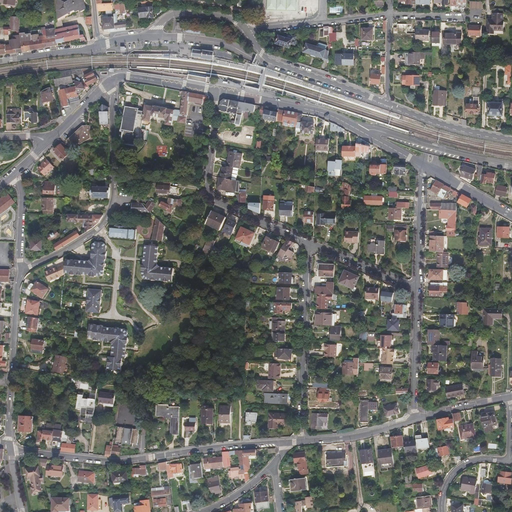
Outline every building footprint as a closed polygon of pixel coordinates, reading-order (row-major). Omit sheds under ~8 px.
[(55,37),(57,45),(81,38),(82,41),(85,40),(84,37),(83,38),(82,35),(80,36),(77,26),(61,29),(60,18),(68,14),(70,15),(70,13),(74,11),(76,14),(84,10),(82,5),(83,4),(82,0),(65,0),(65,2),(56,0),(55,0),(57,18),(54,18),(55,30),(55,37)] [(296,0),(264,0),(264,11),(296,11),(296,0)] [(373,0),(373,8),(384,8),(384,0),(373,0)] [(451,0),(451,6),(453,6),(453,7),(458,7),(458,8),(466,8),(466,0),(451,0)] [(158,18),(166,12),(165,6),(157,6),(158,18)] [(141,9),(141,18),(149,18),(154,18),(154,8),(141,9)] [(19,17),(10,17),(9,32),(19,32),(19,17)] [(103,18),(104,30),(127,27),(126,22),(115,23),(114,17),(103,18)] [(504,30),(504,21),(488,21),(488,35),(494,35),(494,29),(504,30)] [(398,29),(392,29),(392,32),(401,32),(401,34),(406,34),(406,29),(408,29),(408,27),(406,27),(406,25),(398,25),(398,29)] [(482,27),(470,26),(469,36),(482,36),(482,27)] [(55,30),(37,33),(37,34),(38,39),(42,38),(42,37),(47,36),(47,39),(55,37),(55,30)] [(415,30),(415,36),(415,39),(423,39),(423,41),(429,41),(429,31),(415,30)] [(374,31),(363,31),(362,43),(374,43),(374,31)] [(42,38),(38,39),(37,34),(30,35),(30,34),(25,35),(24,33),(18,34),(19,35),(21,52),(39,50),(57,47),(57,45),(55,37),(47,39),(47,36),(42,37),(42,38)] [(462,33),(444,33),(444,43),(457,44),(456,45),(462,45),(462,33)] [(441,44),(441,34),(432,34),(432,44),(441,44)] [(0,55),(4,55),(21,52),(19,35),(13,36),(13,40),(9,41),(9,45),(5,46),(5,45),(2,45),(1,45),(1,44),(0,43),(0,55)] [(274,43),(288,48),(291,38),(286,36),(286,37),(283,36),(282,37),(277,35),(274,43)] [(329,60),(329,51),(325,50),(325,49),(315,46),(306,43),(303,52),(329,60)] [(213,57),(214,52),(193,50),(192,57),(213,60),(213,57)] [(355,55),(343,54),(343,66),(355,66),(355,55)] [(425,60),(425,54),(411,54),(410,60),(409,60),(409,66),(420,66),(420,61),(425,60)] [(383,84),(383,57),(382,57),(382,74),(371,74),(371,83),(383,84)] [(264,71),(251,67),(250,72),(263,75),(264,71)] [(85,76),(82,69),(77,70),(78,73),(80,78),(84,76),(85,76)] [(98,82),(100,79),(99,78),(93,70),(91,69),(82,69),(85,76),(87,80),(85,81),(88,86),(98,82)] [(78,73),(77,70),(76,70),(62,71),(55,72),(57,78),(54,78),(56,87),(65,85),(75,80),(75,79),(73,79),(71,74),(78,73)] [(208,78),(189,75),(188,77),(188,80),(207,83),(207,82),(208,78)] [(420,86),(420,76),(404,76),(403,85),(408,85),(408,86),(420,86)] [(230,84),(231,84),(235,88),(238,85),(231,77),(227,81),(230,84)] [(68,99),(70,99),(71,100),(80,98),(79,96),(85,89),(84,85),(80,82),(75,80),(65,85),(68,99)] [(65,85),(56,87),(57,91),(60,90),(65,107),(70,106),(68,99),(65,85)] [(479,114),(480,87),(473,87),(473,97),(474,97),(473,104),(468,104),(467,114),(479,114)] [(433,106),(447,106),(447,92),(434,91),(434,95),(432,95),(433,106)] [(203,104),(209,105),(209,97),(193,94),(184,92),(180,112),(167,109),(167,108),(154,106),(154,107),(145,105),(144,112),(138,111),(139,109),(126,107),(122,131),(125,131),(124,138),(123,144),(135,146),(137,133),(134,133),(137,119),(143,121),(150,122),(151,120),(152,116),(167,119),(167,123),(166,125),(172,126),(173,120),(177,121),(177,123),(184,124),(188,102),(203,105),(203,104)] [(41,98),(41,108),(44,107),(43,104),(53,101),(52,93),(42,96),(42,98),(41,98)] [(221,103),(219,122),(235,125),(236,122),(231,121),(232,115),(237,116),(239,103),(224,100),(221,103)] [(236,122),(235,125),(240,126),(242,114),(245,114),(246,111),(255,113),(256,106),(246,104),(239,103),(237,116),(236,122)] [(503,105),(490,104),(489,115),(502,116),(503,105)] [(266,108),(261,107),(260,114),(263,114),(262,116),(265,116),(264,120),(268,121),(268,122),(271,123),(272,121),(277,122),(278,114),(266,111),(266,108)] [(22,123),(22,111),(16,111),(12,111),(12,109),(7,110),(7,123),(22,123)] [(278,114),(277,122),(283,124),(296,126),(297,123),(297,122),(298,114),(283,111),(278,110),(278,114)] [(29,112),(23,113),(24,121),(29,121),(32,123),(38,122),(37,113),(33,111),(29,111),(29,112)] [(109,126),(109,120),(101,120),(101,113),(100,113),(100,126),(109,126)] [(296,126),(296,129),(295,132),(300,133),(300,134),(312,136),(314,126),(302,124),(297,123),(296,126)] [(331,123),(330,132),(343,133),(344,130),(337,126),(331,123)] [(80,129),(67,141),(73,147),(78,143),(76,141),(79,138),(90,138),(90,127),(86,127),(82,130),(80,129)] [(317,139),(316,151),(329,152),(330,140),(317,139)] [(356,147),(356,158),(361,158),(361,153),(369,153),(370,147),(361,145),(356,144),(356,147)] [(61,145),(54,151),(63,160),(66,157),(68,159),(71,156),(61,145)] [(157,146),(157,156),(167,156),(167,146),(157,146)] [(356,158),(356,147),(343,147),(343,158),(356,158)] [(228,163),(227,166),(234,168),(240,169),(243,155),(231,153),(230,163),(228,163)] [(55,168),(47,160),(43,163),(44,164),(43,166),(39,169),(46,176),(55,168)] [(329,162),(329,172),(330,172),(329,176),(335,176),(335,170),(342,170),(342,169),(342,165),(342,160),(336,160),(336,162),(329,162)] [(447,168),(450,172),(473,180),(476,171),(466,167),(465,167),(449,161),(447,168)] [(386,166),(376,165),(375,175),(379,175),(379,178),(382,178),(383,175),(385,175),(386,166)] [(405,165),(395,165),(395,175),(405,176),(405,165)] [(227,166),(224,166),(221,178),(231,180),(234,168),(227,166)] [(496,184),(498,175),(489,174),(489,176),(485,175),(485,176),(481,175),(480,181),(484,182),(483,184),(487,184),(487,183),(496,184)] [(221,178),(218,178),(217,180),(220,181),(219,189),(228,191),(228,189),(236,190),(235,193),(239,193),(240,182),(231,180),(221,178)] [(456,210),(456,202),(457,192),(438,182),(436,180),(430,190),(437,194),(437,195),(442,198),(445,193),(444,192),(445,191),(446,191),(455,197),(455,200),(453,200),(453,204),(454,204),(453,206),(448,206),(448,204),(432,204),(432,210),(451,210),(456,210)] [(47,182),(46,186),(46,187),(45,187),(45,194),(56,195),(57,182),(47,182)] [(340,186),(340,190),(342,191),(343,192),(342,209),(351,209),(351,200),(349,200),(349,190),(351,191),(352,186),(342,182),(341,187),(340,186)] [(173,187),(173,184),(172,184),(160,184),(160,186),(158,186),(158,193),(179,194),(179,187),(173,187)] [(508,189),(498,187),(496,196),(505,199),(508,189)] [(110,192),(110,188),(93,188),(93,199),(109,199),(110,192)] [(466,207),(470,199),(462,195),(457,192),(456,202),(466,207)] [(14,203),(8,194),(0,199),(0,213),(11,205),(14,203)] [(184,205),(184,199),(179,200),(175,199),(169,198),(169,201),(167,202),(167,203),(161,201),(159,205),(169,210),(169,212),(172,213),(173,212),(174,206),(181,207),(184,205)] [(44,215),(53,215),(54,199),(44,199),(42,200),(42,203),(43,204),(43,211),(44,211),(44,215)] [(150,210),(151,211),(156,203),(150,200),(146,206),(150,210)] [(274,202),(264,201),(264,210),(273,210),(274,202)] [(149,213),(150,210),(146,206),(143,203),(132,203),(132,206),(132,212),(149,213)] [(249,203),(249,210),(255,212),(260,214),(261,204),(249,203)] [(284,205),(280,205),(280,216),(284,216),(288,216),(289,217),(293,217),(293,206),(285,206),(284,205)] [(397,209),(389,209),(389,221),(401,221),(402,209),(397,209)] [(456,236),(456,210),(451,210),(451,221),(451,223),(449,223),(448,226),(447,226),(447,236),(456,236)] [(212,212),(206,224),(221,231),(227,219),(212,212)] [(305,223),(314,223),(315,213),(306,213),(305,223)] [(326,215),(317,214),(317,225),(325,225),(325,224),(336,224),(336,216),(326,215)] [(163,240),(166,225),(160,219),(158,217),(154,239),(163,240)] [(237,225),(229,221),(225,228),(233,232),(237,225)] [(99,223),(86,222),(86,232),(91,228),(99,223)] [(116,228),(111,228),(110,238),(137,240),(137,230),(126,229),(126,227),(116,227),(116,228)] [(510,227),(499,227),(499,238),(510,238),(510,227)] [(255,235),(242,228),(236,239),(249,245),(255,235)] [(492,228),(483,228),(483,238),(481,238),(481,245),(491,245),(492,228)] [(57,231),(48,236),(51,240),(59,235),(57,231)] [(76,231),(54,245),(57,250),(69,243),(79,236),(76,231)] [(407,231),(396,231),(395,242),(405,243),(405,241),(406,241),(407,231)] [(354,243),(359,244),(359,233),(345,232),(345,242),(350,242),(354,242),(354,243)] [(431,236),(431,252),(439,252),(444,252),(444,236),(437,236),(431,236)] [(279,244),(267,238),(263,249),(274,254),(279,244)] [(209,239),(202,254),(208,256),(209,255),(212,249),(215,242),(209,239)] [(42,241),(32,240),(31,250),(41,251),(42,241)] [(288,251),(291,247),(292,248),(295,244),(287,240),(277,256),(283,260),(286,255),(291,258),(294,254),(288,251)] [(377,255),(385,255),(386,240),(382,240),(381,242),(377,242),(377,244),(371,244),(371,245),(368,245),(368,253),(377,253),(377,255)] [(88,262),(66,260),(66,264),(65,273),(69,274),(69,275),(83,276),(83,275),(87,275),(90,276),(90,277),(96,278),(96,276),(101,277),(104,274),(105,260),(107,260),(107,252),(106,252),(107,247),(104,244),(97,243),(94,246),(93,259),(88,262)] [(209,255),(227,249),(226,245),(218,248),(218,247),(212,249),(209,255)] [(158,248),(145,246),(144,266),(142,266),(142,272),(143,272),(142,277),(145,280),(172,282),(174,270),(160,269),(157,264),(158,248)] [(437,267),(448,268),(448,254),(439,254),(438,254),(437,267)] [(65,273),(66,264),(46,273),(50,282),(65,275),(65,273)] [(334,278),(335,266),(319,265),(318,277),(334,278)] [(444,270),(430,269),(429,279),(443,280),(444,270)] [(0,281),(9,282),(9,270),(0,270),(0,281)] [(354,276),(345,272),(340,284),(345,286),(346,284),(355,288),(359,278),(354,276)] [(292,274),(280,273),(280,284),(292,284),(292,274)] [(37,282),(32,290),(43,298),(49,289),(37,282)] [(448,291),(448,283),(431,283),(431,287),(430,296),(440,296),(440,291),(448,291)] [(290,288),(279,288),(278,300),(290,300),(290,288)] [(372,289),(372,288),(366,288),(366,300),(379,300),(379,290),(372,289)] [(103,291),(89,290),(87,312),(101,313),(103,291)] [(40,303),(29,301),(27,314),(38,316),(40,303)] [(291,311),(291,303),(279,303),(278,314),(283,314),(283,311),(291,311)] [(457,314),(468,315),(468,308),(466,307),(466,303),(457,303),(457,314)] [(393,317),(407,318),(407,305),(396,304),(396,314),(392,314),(392,315),(393,315),(393,317)] [(502,310),(484,309),(483,325),(492,325),(492,318),(502,318),(502,310)] [(316,313),(316,325),(332,326),(336,326),(336,315),(334,315),(334,314),(332,313),(316,313)] [(455,319),(455,314),(441,314),(441,319),(442,319),(442,327),(453,328),(453,319),(455,319)] [(38,330),(39,319),(30,317),(28,329),(38,330)] [(393,321),(389,321),(388,330),(399,330),(399,321),(397,321),(397,319),(393,319),(393,321)] [(272,331),(272,333),(275,333),(283,334),(283,323),(280,323),(273,322),(273,323),(269,323),(269,331),(272,331)] [(93,340),(104,341),(105,328),(103,328),(103,326),(90,325),(88,338),(93,339),(93,340)] [(336,326),(332,326),(332,331),(330,332),(330,334),(331,335),(331,339),(340,340),(340,341),(345,341),(345,339),(340,339),(341,326),(336,326)] [(105,328),(104,341),(110,342),(113,345),(112,357),(109,357),(108,370),(121,371),(122,359),(125,359),(126,344),(128,344),(128,338),(127,338),(128,333),(125,330),(105,328)] [(429,345),(433,345),(440,345),(440,329),(430,329),(429,345)] [(285,344),(285,334),(283,334),(275,333),(274,344),(285,344)] [(383,349),(390,349),(390,341),(392,341),(392,336),(381,336),(381,341),(378,341),(378,348),(383,349)] [(49,343),(34,341),(33,353),(44,355),(44,352),(47,352),(49,343)] [(337,345),(325,345),(325,350),(326,350),(326,357),(337,358),(337,345)] [(435,352),(435,361),(447,361),(447,345),(440,345),(433,345),(433,352),(435,352)] [(292,358),(292,349),(279,348),(279,358),(292,358)] [(395,355),(395,349),(390,349),(383,349),(383,357),(382,358),(382,364),(393,364),(393,355),(395,355)] [(471,361),(471,369),(484,369),(485,356),(478,356),(478,352),(472,351),(471,361)] [(64,374),(67,358),(56,356),(54,363),(56,364),(54,372),(64,374)] [(359,359),(354,358),(354,363),(344,363),(343,374),(359,375),(359,366),(359,363),(359,360),(359,359)] [(501,359),(491,358),(490,376),(501,376),(501,359)] [(270,364),(270,379),(282,379),(282,364),(270,364)] [(438,364),(428,364),(428,373),(438,374),(438,364)] [(392,368),(382,368),(381,379),(392,379),(392,368)] [(160,383),(155,380),(151,386),(156,389),(160,383)] [(440,380),(429,380),(429,390),(437,390),(437,386),(440,386),(440,380)] [(279,382),(261,381),(261,389),(266,389),(266,391),(276,391),(276,387),(278,387),(279,382)] [(448,399),(458,397),(458,396),(465,394),(463,385),(446,388),(448,399)] [(319,392),(319,402),(330,402),(330,392),(328,392),(328,390),(320,389),(320,392),(319,392)] [(93,421),(96,399),(89,398),(89,401),(83,400),(84,395),(79,394),(77,409),(81,409),(84,410),(84,415),(87,416),(87,420),(93,421)] [(116,396),(100,394),(99,404),(114,405),(116,396)] [(288,395),(266,394),(265,403),(288,404),(288,395)] [(369,400),(362,400),(361,422),(368,422),(369,408),(377,409),(377,402),(369,401),(369,400)] [(390,404),(384,406),(388,417),(400,413),(398,404),(391,407),(390,404)] [(231,413),(234,413),(234,406),(231,405),(231,407),(220,407),(220,422),(231,423),(231,413)] [(169,406),(165,406),(165,416),(165,418),(172,418),(172,434),(178,434),(179,408),(169,408),(169,406)] [(93,424),(93,421),(87,420),(87,416),(84,415),(84,410),(81,409),(80,423),(93,424)] [(213,409),(203,409),(202,424),(206,424),(206,426),(213,426),(213,409)] [(257,414),(247,413),(247,425),(251,425),(251,422),(257,422),(257,414)] [(489,417),(482,418),(486,433),(488,432),(488,433),(494,432),(493,425),(497,424),(495,413),(488,415),(489,417)] [(287,415),(270,414),(270,428),(278,428),(278,425),(287,425),(287,415)] [(324,423),(324,414),(313,414),(312,430),(321,430),(321,427),(322,427),(323,427),(324,423)] [(20,417),(19,432),(33,432),(33,431),(34,417),(20,417)] [(455,428),(453,419),(449,420),(449,419),(438,421),(440,431),(455,428)] [(473,425),(459,428),(462,439),(476,436),(474,429),(473,425)] [(140,430),(115,427),(115,428),(115,429),(117,430),(117,441),(121,442),(120,446),(123,445),(125,445),(128,445),(130,446),(133,448),(133,444),(138,444),(140,430)] [(63,441),(67,441),(68,434),(62,433),(63,432),(59,431),(60,430),(54,429),(54,432),(53,441),(61,442),(61,441),(63,441)] [(43,439),(53,441),(54,432),(46,431),(44,431),(44,432),(43,439)] [(70,434),(71,432),(68,431),(68,434),(67,441),(74,442),(75,435),(70,434)] [(403,436),(392,437),(393,445),(404,444),(403,436)] [(417,441),(418,448),(431,446),(430,438),(423,439),(422,436),(417,436),(417,441)] [(418,448),(417,441),(405,443),(406,454),(414,452),(414,454),(419,453),(418,448)] [(62,452),(75,453),(76,445),(63,444),(62,452)] [(451,446),(441,448),(442,456),(452,454),(451,446)] [(112,456),(120,456),(121,449),(113,448),(112,456)] [(395,465),(393,448),(379,450),(381,467),(395,465)] [(360,451),(362,463),(373,462),(372,449),(360,451)] [(257,456),(257,450),(244,451),(244,459),(244,460),(245,467),(245,471),(246,478),(246,483),(250,480),(249,477),(248,477),(248,471),(250,470),(250,459),(249,456),(257,456)] [(225,467),(225,473),(229,472),(229,471),(229,467),(231,467),(229,456),(230,456),(229,452),(223,452),(223,458),(225,467)] [(342,453),(328,455),(330,468),(348,466),(347,457),(343,458),(342,453)] [(299,471),(307,470),(305,454),(294,455),(295,463),(298,463),(299,471)] [(205,463),(206,470),(225,467),(223,458),(209,460),(209,463),(205,463)] [(167,462),(168,470),(169,477),(175,476),(175,474),(183,473),(183,471),(184,471),(183,463),(171,464),(172,461),(171,462),(167,462)] [(167,462),(160,464),(160,471),(168,470),(167,462)] [(189,467),(190,474),(192,474),(193,479),(203,477),(201,463),(191,464),(191,466),(189,467)] [(146,465),(141,466),(141,469),(132,469),(132,475),(139,475),(146,475),(146,465)] [(434,465),(420,469),(422,477),(436,472),(434,465)] [(64,467),(52,466),(52,468),(48,467),(47,476),(51,477),(51,479),(57,480),(57,477),(62,477),(64,467)] [(41,483),(45,482),(43,475),(40,476),(39,467),(27,469),(29,479),(31,478),(34,493),(43,491),(41,483)] [(241,478),(246,478),(245,471),(241,472),(240,468),(231,469),(231,470),(232,476),(241,476),(241,478)] [(95,474),(80,471),(78,481),(94,483),(95,474)] [(127,472),(113,474),(114,482),(121,481),(121,482),(128,481),(127,472)] [(500,475),(499,483),(511,485),(511,480),(511,476),(511,473),(502,472),(501,475),(500,475)] [(204,482),(204,480),(203,477),(193,479),(192,474),(190,474),(191,483),(198,482),(204,482)] [(207,479),(212,492),(221,489),(216,476),(212,477),(207,479)] [(304,478),(291,480),(292,492),(305,490),(304,478)] [(475,504),(479,505),(480,489),(476,488),(476,483),(464,482),(463,489),(461,489),(461,496),(465,496),(465,494),(475,495),(475,500),(475,504)] [(418,483),(414,483),(410,484),(407,484),(407,487),(414,486),(414,490),(419,490),(419,491),(423,491),(422,484),(418,484),(418,483)] [(493,485),(485,484),(484,488),(483,488),(482,492),(490,493),(490,492),(492,492),(493,485)] [(152,492),(152,497),(166,496),(171,495),(170,487),(164,487),(164,491),(152,492)] [(267,491),(255,492),(256,502),(269,501),(267,491)] [(99,496),(89,495),(88,510),(100,511),(101,500),(99,500),(99,496)] [(432,508),(431,496),(417,498),(418,510),(431,508),(432,508)] [(109,498),(110,506),(115,505),(115,511),(118,511),(123,511),(122,504),(130,503),(129,497),(114,499),(114,498),(109,498)] [(314,507),(313,497),(307,497),(307,500),(297,502),(297,511),(302,511),(303,509),(314,507)] [(161,500),(154,501),(155,508),(167,507),(166,499),(161,499),(161,500)] [(68,500),(54,500),(53,511),(62,511),(63,511),(68,511),(67,511),(69,511),(70,507),(68,507),(68,500)] [(151,511),(145,511),(136,511),(136,506),(142,505),(142,501),(150,500),(140,501),(141,503),(135,503),(135,507),(135,511),(151,511)] [(142,505),(136,506),(136,511),(145,511),(151,511),(150,500),(142,501),(142,505)] [(240,510),(235,511),(234,511),(248,511),(248,510),(252,509),(251,504),(247,504),(247,501),(243,502),(244,504),(240,505),(240,510)]
